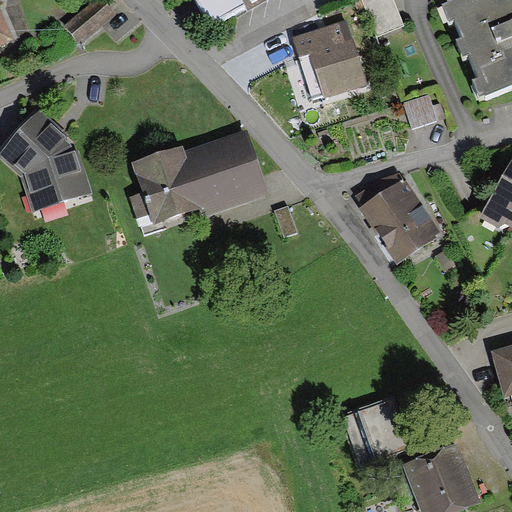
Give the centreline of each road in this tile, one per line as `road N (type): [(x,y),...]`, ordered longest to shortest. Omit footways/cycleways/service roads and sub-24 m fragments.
road 1 (residential): [(323,194),(511,456)]
road 2 (residential): [(138,0),(323,194)]
road 3 (residential): [(511,136),(348,180),(323,194)]
